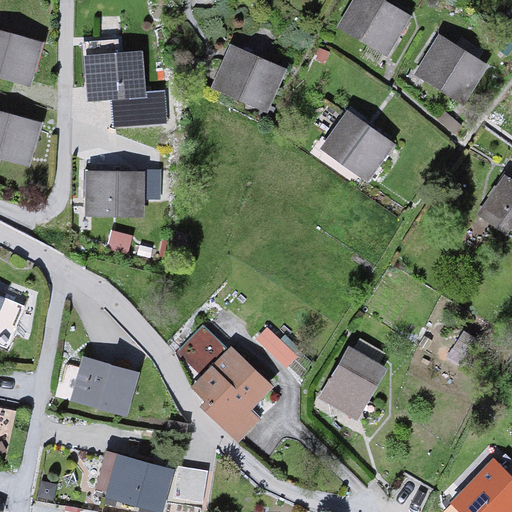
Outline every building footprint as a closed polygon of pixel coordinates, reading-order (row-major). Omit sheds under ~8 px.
[(400,14),(375,0),(343,0),(329,24),(377,53),(400,14)] [(27,42),(0,36),(0,74),(20,79),(27,42)] [(431,36),(408,71),(445,95),(468,61),(431,36)] [(277,66),(219,45),(206,83),(264,104),(277,66)] [(134,52),(77,57),(81,96),(138,90),(134,52)] [(152,94),(137,95),(138,111),(153,110),(152,94)] [(341,109),(315,140),(356,175),(382,144),(341,109)] [(445,112),(440,119),(454,129),(459,122),(445,112)] [(28,122),(0,115),(0,154),(19,159),(28,122)] [(133,171),(76,173),(76,213),(121,212),(120,185),(133,184),(133,171)] [(511,183),(497,175),(476,209),(511,231),(511,183)] [(132,234),(111,229),(107,248),(128,253),(132,234)] [(186,232),(176,231),(175,242),(185,243),(186,232)] [(266,327),(256,337),(281,363),(292,354),(266,327)] [(476,338),(464,330),(452,347),(465,355),(476,338)] [(386,368),(346,345),(316,397),(356,420),(386,368)] [(219,349),(180,390),(234,440),(251,422),(240,411),(261,388),(219,349)] [(127,370),(74,361),(67,400),(120,409),(127,370)] [(164,468),(104,457),(96,499),(156,510),(164,468)] [(511,478),(493,460),(452,501),(462,511),(510,511),(511,510),(511,478)] [(206,472),(179,467),(173,497),(201,503),(206,472)]
